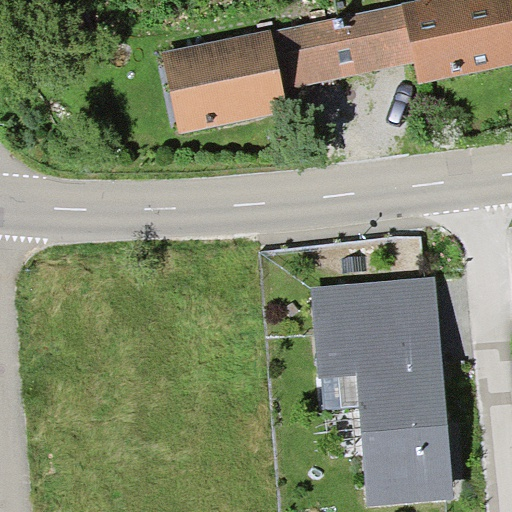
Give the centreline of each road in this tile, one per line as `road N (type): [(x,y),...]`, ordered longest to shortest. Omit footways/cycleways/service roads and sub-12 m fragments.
road 1 (tertiary): [(0,204),(189,212),(481,178)]
road 2 (residential): [(481,178),(506,511)]
road 3 (residential): [(0,375),(8,511)]
